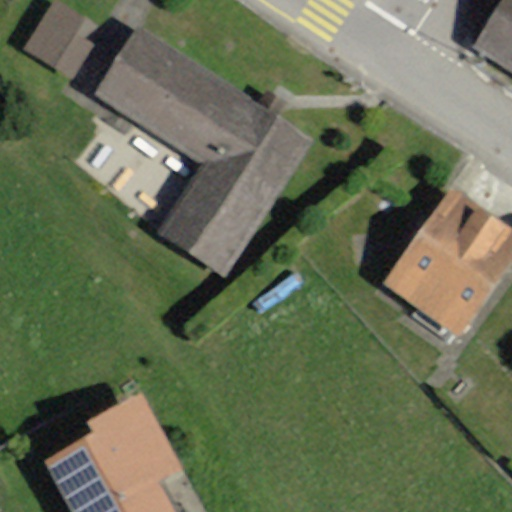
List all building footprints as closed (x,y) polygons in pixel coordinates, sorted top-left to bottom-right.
[(511,0),(501,0),(463,61),(511,92),(511,0)] [(54,75),(86,22),(53,3),(22,56),(54,75)] [(220,284),(307,145),(127,33),(87,98),(197,166),(150,241),(220,284)] [(508,245),(437,197),(372,293),(444,341),(508,245)] [(81,438),(87,450),(44,472),(64,511),(159,511),(148,491),(174,479),(138,409),(81,438)]
